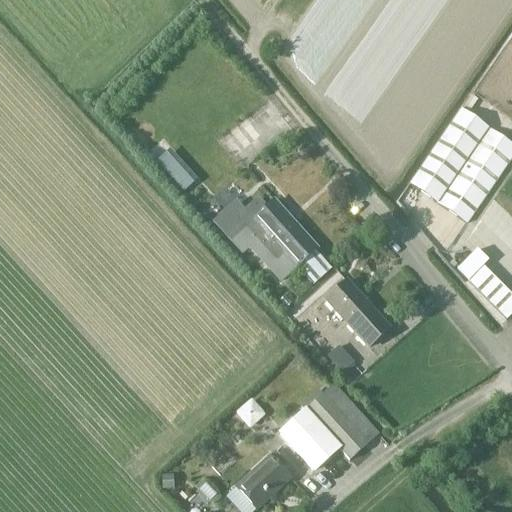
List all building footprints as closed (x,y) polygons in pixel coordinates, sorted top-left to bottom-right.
[(410,185),(466,224),(511,156),(511,146),(460,111),(410,185)] [(156,161),(181,191),(195,179),(170,149),(156,161)] [(243,211),(226,226),(248,250),(279,285),(298,269),(313,286),(330,270),(315,253),(318,251),(316,249),(274,203),(267,209),(257,198),(243,211)] [(467,283),(506,321),(511,315),(511,296),(482,268),(467,283)] [(324,302),(367,348),(388,330),(346,283),(324,302)] [(338,347),(326,358),(341,374),(351,365),(352,364),(338,347)] [(297,418),(278,435),(306,465),(312,471),(314,469),(337,449),(348,460),(375,436),(332,388),(305,413),(298,419),(297,418)] [(269,458),(235,489),(255,511),(289,480),(280,470),(284,466),(285,465),(284,464),(275,453),(269,458)]
